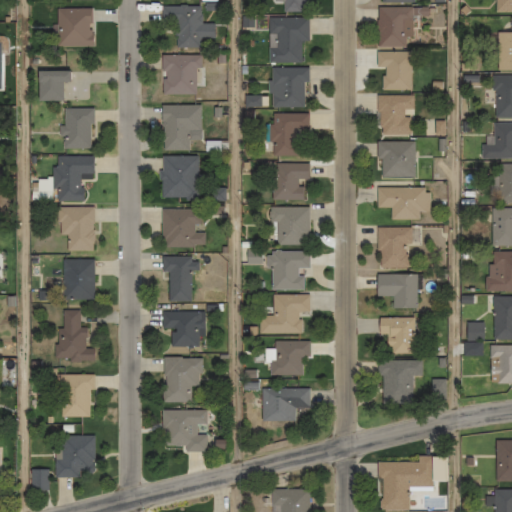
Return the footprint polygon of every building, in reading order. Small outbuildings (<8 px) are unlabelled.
[(159,21),(173,21),(173,47),(199,47),(199,6),(159,6),(159,21)] [(376,46),(406,46),(406,18),(428,18),(428,7),(376,7),(376,46)] [(90,46),(90,8),(55,8),(55,46),(90,46)] [(496,32),(496,70),(511,70),(511,17),(510,18),(510,32),(496,32)] [(267,18),(267,62),(304,62),(304,18),(267,18)] [(410,52),(376,52),(375,68),(381,68),(381,89),(410,90),(410,52)] [(161,94),(197,94),(197,54),(161,54),(161,94)] [(268,106),(305,106),(305,68),(269,67),(268,106)] [(65,100),(65,71),(35,71),(35,100),(65,100)] [(511,75),(493,75),(493,117),(511,117),(511,75)] [(376,95),(376,134),(412,134),(412,95),(376,95)] [(187,131),(199,130),(199,104),(160,105),(160,150),(187,150),(187,131)] [(90,148),(90,108),(60,108),(60,148),(90,148)] [(307,113),(270,112),(270,154),(296,155),(296,129),(306,129),(307,113)] [(511,158),(511,122),(493,122),(493,137),(481,137),(481,158),(511,158)] [(375,141),(375,159),(379,159),(379,177),(413,177),(413,141),(375,141)] [(197,155),(159,155),(159,197),(197,197),(197,155)] [(92,173),(92,156),(53,156),(53,201),(80,200),(80,173),(92,173)] [(271,199),(304,199),(304,180),(307,180),(307,163),(271,163),(271,199)] [(491,177),(491,202),(511,202),(511,163),(497,164),(497,177),(491,177)] [(375,208),(389,208),(389,219),(418,219),(418,210),(428,210),(428,187),(375,187),(375,208)] [(65,235),(65,251),(93,251),(93,207),(57,207),(57,235),(65,235)] [(276,222),(276,244),(307,244),(307,207),(268,207),(268,222),(276,222)] [(511,208),(489,208),(489,245),(511,245),(511,208)] [(160,210),(160,246),(203,246),(203,210),(160,210)] [(408,227),(376,227),(376,266),(408,266),(408,227)] [(269,289),(304,289),(304,276),(297,276),(298,268),(307,268),(307,251),(269,251),(269,289)] [(511,290),(511,251),(486,252),(486,291),(511,290)] [(189,271),(194,271),(194,257),(160,257),(160,273),(167,273),(167,301),(189,301),(189,271)] [(93,299),(93,260),(61,260),(61,299),(93,299)] [(416,274),(375,274),(375,296),(392,296),(392,309),(416,309),(416,274)] [(307,312),(307,295),(271,295),(271,315),(258,315),(258,333),(299,333),(299,312),(307,312)] [(491,340),(511,339),(511,296),(491,296),(491,340)] [(93,361),(93,348),(85,348),(85,328),(78,328),(78,310),(60,310),(60,328),(55,328),(55,361),(93,361)] [(161,329),(170,329),(170,347),(202,347),(202,312),(161,312),(161,329)] [(377,334),(386,334),(386,353),(416,353),(416,318),(377,318),(377,334)] [(269,375),(301,375),(301,359),(309,359),(309,340),(269,340),(269,375)] [(511,345),(489,345),(489,383),(511,383),(511,345)] [(189,385),(200,385),(201,357),(161,357),(161,401),(189,401),(189,385)] [(421,360),(377,361),(378,403),(411,403),(410,375),(422,375),(421,360)] [(56,417),(90,417),(90,374),(56,374),(56,417)] [(299,419),(299,409),(308,409),(308,388),(260,388),(260,400),(255,400),(255,419),(299,419)] [(161,446),(184,445),(184,451),(205,451),(205,434),(196,434),(195,425),(205,425),(204,409),(160,411),(161,446)] [(54,476),(93,476),(93,436),(54,436),(54,476)] [(494,481),(511,480),(511,440),(494,440),(494,481)] [(408,510),(408,488),(429,488),(429,457),(417,457),(417,461),(378,461),(378,510),(408,510)] [(511,511),(511,489),(493,490),(492,511),(511,511)] [(269,511),(308,511),(308,490),(270,490),(269,511)]
